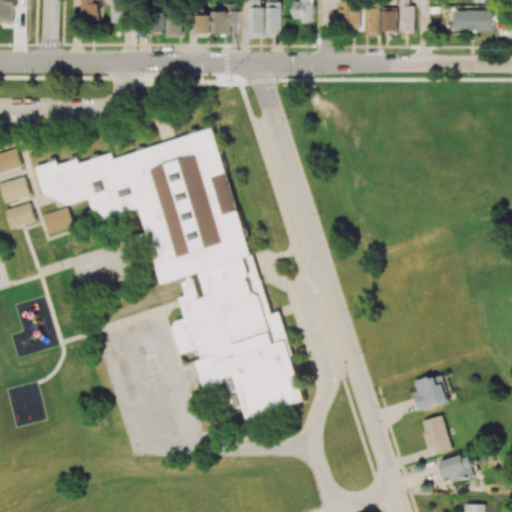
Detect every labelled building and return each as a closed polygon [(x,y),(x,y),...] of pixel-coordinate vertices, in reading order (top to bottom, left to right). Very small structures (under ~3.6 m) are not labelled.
[(0,0),(0,21),(14,22),(15,8),(16,8),(16,0),(0,0)] [(100,0),(84,0),(85,22),(101,22),(100,0)] [(113,0),(113,22),(129,23),(129,0),(113,0)] [(265,0),(249,0),(250,38),(265,38),(265,0)] [(294,0),(295,18),(303,18),(303,22),(315,22),(314,0),(294,0)] [(414,30),(414,0),(400,0),(400,30),(414,30)] [(361,1),(342,2),(344,29),(362,28),(361,1)] [(267,34),(282,34),(282,2),(267,2),(267,34)] [(238,26),(237,4),(212,4),(213,34),(232,34),(232,26),(238,26)] [(382,35),(381,4),(365,4),(366,36),(382,35)] [(495,11),(457,10),(456,30),(495,31),(495,11)] [(383,31),(398,31),(398,11),(383,11),(383,31)] [(166,13),(152,12),(151,32),(165,32),(166,13)] [(167,15),(166,37),(182,38),(182,15),(167,15)] [(210,33),(210,15),(195,15),(195,33),(210,33)] [(37,169),(58,161),(63,169),(80,162),(83,167),(114,156),(117,162),(215,130),(258,252),(251,254),(274,318),(284,315),(310,399),(253,415),(242,378),(210,388),(200,361),(210,357),(205,346),(187,351),(176,325),(190,318),(184,302),(193,299),(186,279),(167,284),(141,212),(107,222),(99,214),(95,201),(72,207),(47,196),(37,169)] [(0,152),(0,167),(2,174),(25,166),(18,146),(0,152)] [(5,184),(12,204),(35,196),(28,176),(5,184)] [(11,211),(17,231),(40,223),(34,203),(11,211)] [(47,215),(54,235),(76,228),(70,208),(47,215)] [(416,382),(419,394),(416,395),(421,410),(451,402),(443,374),(416,382)] [(424,421),(434,455),(454,450),(444,415),(424,421)] [(450,476),(453,483),(477,476),(470,454),(438,464),(443,478),(450,476)]
